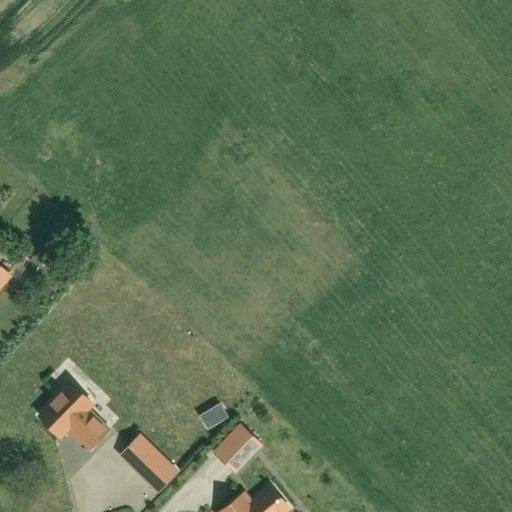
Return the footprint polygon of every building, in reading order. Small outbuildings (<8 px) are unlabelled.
[(0,286),(10,275),(0,266),(0,286)] [(59,396),(40,416),(61,436),(71,426),(75,430),(73,432),(91,449),(109,430),(87,409),(92,404),(69,381),(56,393),(59,396)] [(241,425),(231,436),(246,450),(256,439),(241,425)] [(157,453),(138,471),(159,491),(177,472),(157,453)] [(244,494),(221,511),(283,511),(289,508),(272,487),(256,499),(259,503),(254,507),(244,494)]
